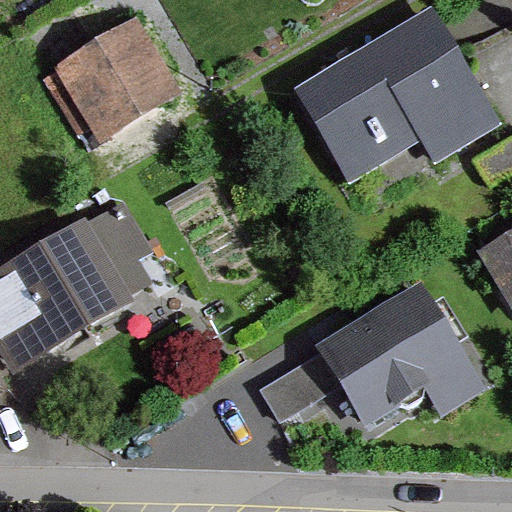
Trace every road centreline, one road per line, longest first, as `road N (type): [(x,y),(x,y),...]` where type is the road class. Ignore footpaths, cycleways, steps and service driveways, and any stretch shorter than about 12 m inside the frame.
road 1 (residential): [(227,498),(511,506)]
road 2 (residential): [(0,496),(227,498)]
